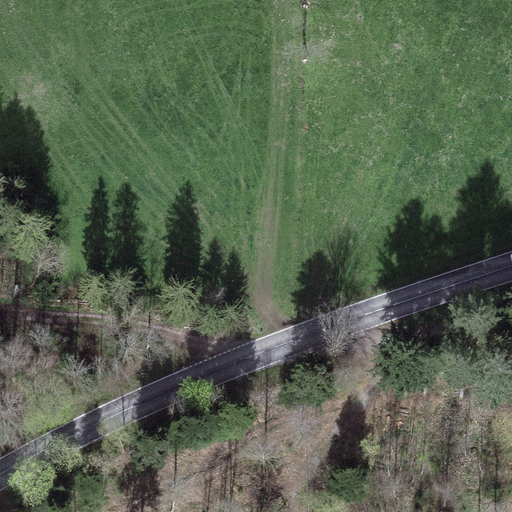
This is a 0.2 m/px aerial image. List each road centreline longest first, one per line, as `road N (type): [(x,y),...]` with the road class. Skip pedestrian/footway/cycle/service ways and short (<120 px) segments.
road 1 (tertiary): [(511,265),(155,395),(0,478)]
road 2 (track): [(261,354),(152,322),(45,321),(0,307)]
